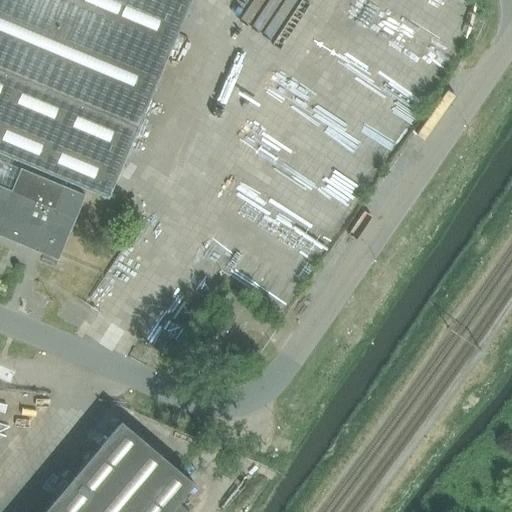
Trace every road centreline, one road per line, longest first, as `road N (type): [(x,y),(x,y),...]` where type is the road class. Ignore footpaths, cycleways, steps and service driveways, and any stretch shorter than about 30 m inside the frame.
road 1 (unclassified): [(230,397),(275,376),(511,34)]
road 2 (unclassified): [(230,397),(175,388),(0,317)]
